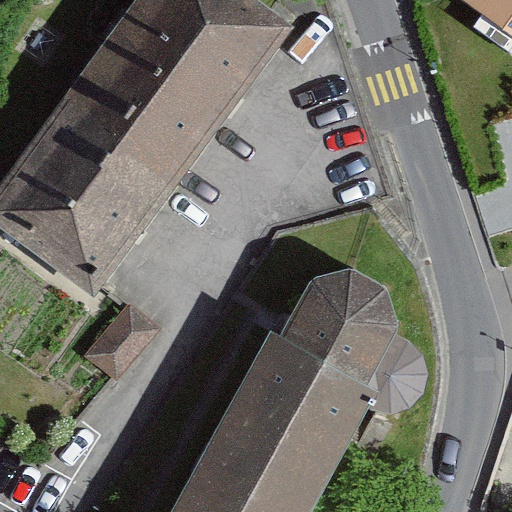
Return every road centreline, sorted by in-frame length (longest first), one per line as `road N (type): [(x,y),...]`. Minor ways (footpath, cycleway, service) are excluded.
road 1 (residential): [(469,310),(368,0)]
road 2 (residential): [(443,511),(472,399),(469,310)]
